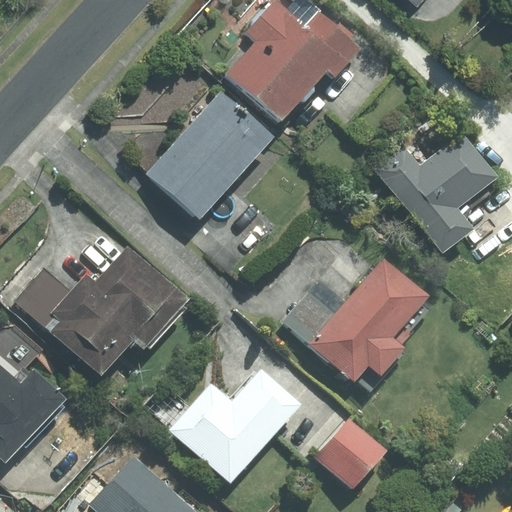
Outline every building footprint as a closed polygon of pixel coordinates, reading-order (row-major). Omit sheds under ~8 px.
[(256,41),(227,74),(282,122),(326,71),(334,79),(364,45),(339,22),(336,26),(320,11),(307,26),(277,0),(275,0),(247,33),(256,41)] [(220,91),(147,173),(200,220),(273,138),(220,91)] [(404,146),(374,169),(442,255),(474,229),(458,209),(498,178),(462,132),(419,165),(404,146)] [(15,301),(51,333),(101,376),(132,341),(143,350),(188,298),(128,246),(96,282),(87,274),(71,291),(44,267),(15,301)] [(308,291),(283,320),(354,382),(368,367),(380,377),(405,348),(393,337),(429,296),(384,259),(334,314),(308,291)] [(0,366),(0,458),(6,464),(66,400),(34,370),(20,385),(0,366)] [(210,383),(169,430),(230,484),(301,405),(261,370),(232,402),(210,383)] [(349,419),(316,457),(353,489),(386,452),(349,419)] [(134,456),(89,505),(97,511),(208,511),(183,489),(177,495),(134,456)]
